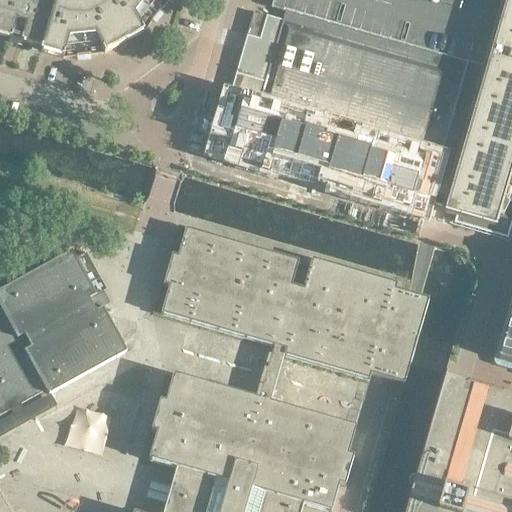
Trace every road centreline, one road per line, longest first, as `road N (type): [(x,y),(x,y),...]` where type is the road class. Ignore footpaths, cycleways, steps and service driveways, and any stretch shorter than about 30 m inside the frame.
road 1 (residential): [(140,90),(89,109),(0,84)]
road 2 (residential): [(140,90),(194,50),(216,0)]
